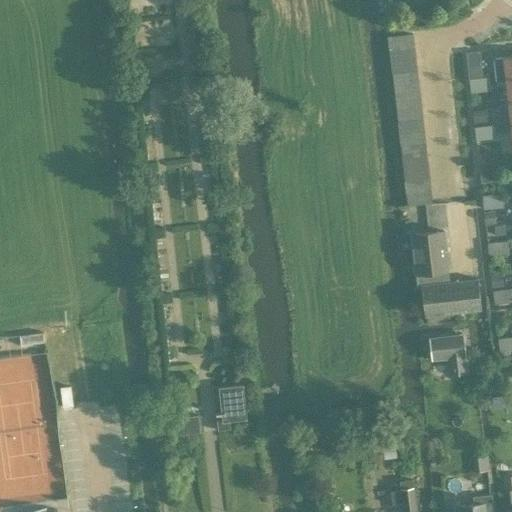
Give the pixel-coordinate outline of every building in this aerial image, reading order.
[(388,37),(390,49),(414,47),(412,34),(388,37)] [(390,49),(391,61),(415,59),(414,47),(390,49)] [(466,53),(468,66),(481,64),(479,51),(466,53)] [(511,56),(503,58),(505,81),(511,80),(511,56)] [(391,61),(393,74),(416,71),(415,59),(391,61)] [(393,74),(394,86),(418,83),(416,71),(393,74)] [(477,80),(479,92),(489,90),(487,78),(477,80)] [(470,93),(470,92),(479,92),(477,80),(468,81),(470,93)] [(394,86),(396,98),(419,95),(418,83),(394,86)] [(396,98),(397,110),(421,107),(419,95),(396,98)] [(397,110),(399,123),(422,120),(421,107),(397,110)] [(472,110),(473,124),(488,122),(487,109),(472,110)] [(399,123),(400,134),(424,131),(422,120),(399,123)] [(473,127),(475,142),(496,139),(495,125),(473,127)] [(400,134),(401,146),(425,143),(424,131),(400,134)] [(401,146),(403,159),(427,156),(425,143),(401,146)] [(403,159),(404,171),(428,168),(427,156),(403,159)] [(404,171),(406,183),(430,180),(428,168),(404,171)] [(486,178),(487,189),(500,187),(498,176),(486,178)] [(406,183),(407,195),(431,192),(430,180),(406,183)] [(409,206),(432,203),(431,192),(407,195),(409,206)] [(491,196),(492,208),(502,207),(501,195),(491,196)] [(481,197),(482,209),(492,208),(491,196),(481,197)] [(483,212),(484,225),(496,223),(494,210),(483,212)] [(418,287),(422,287),(425,316),(481,309),(478,279),(440,283),(439,271),(448,270),(444,230),(413,234),(418,287)] [(496,244),(497,256),(508,255),(506,242),(496,244)] [(487,245),(488,257),(497,256),(496,244),(487,245)] [(490,275),(491,288),(503,287),(502,274),(490,275)] [(502,292),(503,303),(511,302),(511,292),(511,291),(502,292)] [(492,293),(494,304),(503,303),(502,292),(492,293)] [(431,361),(466,357),(463,334),(428,338),(431,361)] [(498,340),(499,352),(509,351),(508,339),(498,340)] [(221,412),(214,412),(217,432),(230,430),(228,419),(245,416),(241,386),(218,389),(221,412)] [(70,387),(60,388),(63,411),(73,410),(70,387)] [(489,399),(491,410),(509,407),(507,395),(489,399)] [(200,433),(198,416),(196,416),(174,418),(173,418),(175,436),(200,433)] [(385,452),(386,459),(395,458),(394,451),(385,452)] [(412,479),(399,481),(400,489),(413,487),(412,479)] [(403,511),(415,511),(413,491),(401,492),(403,511)] [(482,511),(481,500),(453,502),(453,511),(482,511)]
